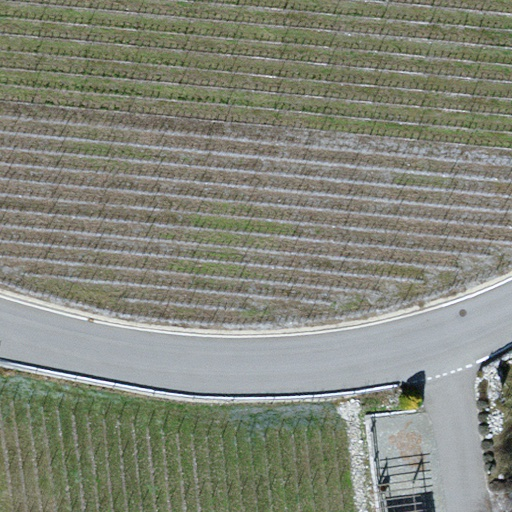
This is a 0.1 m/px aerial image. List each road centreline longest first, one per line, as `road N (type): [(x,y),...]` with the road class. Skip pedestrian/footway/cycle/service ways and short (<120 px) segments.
road 1 (tertiary): [(0,327),(112,351),(256,365),(393,352),(511,306)]
road 2 (track): [(472,511),(433,342)]
